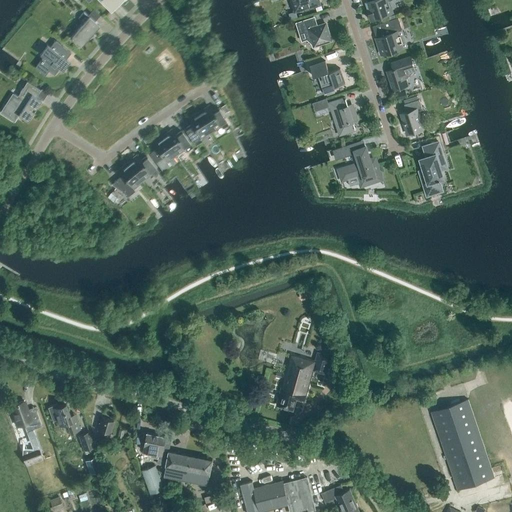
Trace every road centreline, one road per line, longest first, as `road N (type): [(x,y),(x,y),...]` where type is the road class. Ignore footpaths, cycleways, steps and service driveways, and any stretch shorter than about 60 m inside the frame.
road 1 (unclassified): [(386,511),(360,471),(316,444),(0,350)]
road 2 (unclassified): [(52,127),(104,160),(210,86)]
road 3 (unclassified): [(52,127),(101,60),(160,0)]
road 4 (unclassified): [(392,142),(345,0)]
